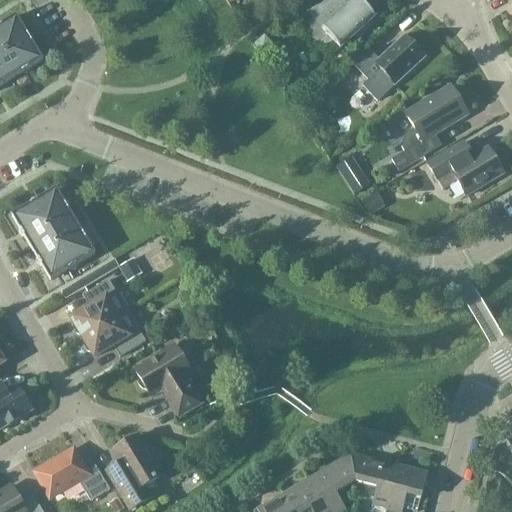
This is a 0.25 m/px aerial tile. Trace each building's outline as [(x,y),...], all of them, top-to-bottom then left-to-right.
[(329,44),(332,42),(340,51),(354,38),(359,42),(374,21),(373,20),(375,18),(357,0),(355,0),(346,9),(343,6),(339,9),(333,0),(330,0),(307,14),(313,22),(311,24),(309,27),(309,30),(309,34),(310,37),(312,40),(314,42),(317,44),(320,45),(323,45),(326,45),(329,44)] [(0,26),(0,86),(42,62),(15,17),(0,26)] [(424,59),(404,38),(378,61),(369,52),(354,66),(368,82),(363,87),(377,103),(424,59)] [(466,116),(449,88),(405,115),(414,129),(404,136),(401,148),(404,153),(391,161),(398,173),(420,160),(413,148),(466,116)] [(503,176),(487,149),(461,165),(452,151),(428,166),(443,192),(458,183),(467,197),(503,176)] [(328,165),(342,190),(355,183),(341,158),(328,165)] [(10,216),(49,282),(94,255),(55,190),(10,216)] [(371,196),(360,202),(369,217),(379,211),(371,196)] [(118,269),(113,261),(60,292),(65,300),(118,269)] [(132,261),(120,269),(125,278),(138,271),(132,261)] [(88,308),(70,319),(73,324),(72,329),(76,335),(80,336),(82,339),(128,310),(117,292),(115,293),(107,281),(81,297),(82,298),(85,296),(90,304),(88,308)] [(128,310),(82,339),(84,342),(83,346),(87,352),(90,353),(93,358),(112,346),(116,347),(121,355),(118,357),(119,359),(145,343),(137,332),(140,330),(128,310)] [(173,347),(133,371),(137,378),(135,382),(137,387),(140,390),(145,391),(150,398),(160,392),(176,419),(200,405),(184,378),(190,375),(173,347)] [(17,420),(30,412),(29,409),(30,404),(27,399),(22,397),(16,388),(6,394),(0,384),(0,430),(6,426),(7,427),(17,421),(17,420)] [(511,431),(503,437),(511,452),(511,431)] [(145,449),(137,437),(109,453),(117,466),(105,473),(128,511),(149,499),(142,488),(161,477),(154,465),(156,460),(150,450),(145,449)] [(85,472),(72,451),(34,474),(49,499),(77,482),(89,502),(109,491),(94,467),(85,472)] [(351,454),(309,479),(328,511),(343,511),(346,511),(337,496),(356,484),(351,454)] [(376,489),(372,506),(370,511),(386,511),(398,466),(351,454),(356,484),(376,489)] [(428,473),(398,466),(386,511),(402,511),(406,496),(421,500),(428,473)] [(328,511),(309,479),(283,495),(293,511),(309,511),(310,511),(328,511)] [(19,502),(10,488),(0,494),(0,511),(40,511),(31,495),(19,502)] [(293,511),(283,495),(257,510),(257,511),(293,511)]
